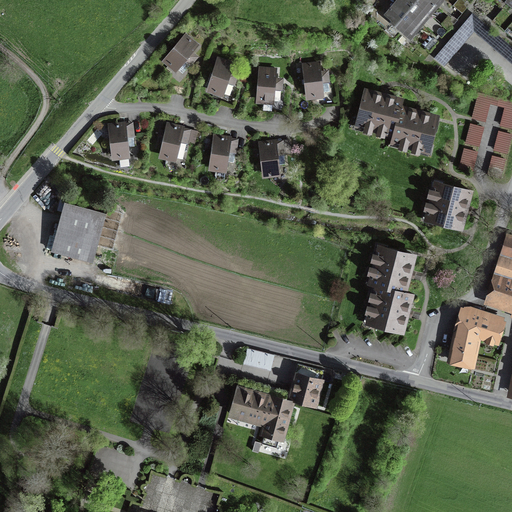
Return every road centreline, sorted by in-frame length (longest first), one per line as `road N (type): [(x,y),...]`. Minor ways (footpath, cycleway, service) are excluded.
road 1 (unclassified): [(0,270),(35,287),(511,404)]
road 2 (tertiary): [(0,217),(187,0)]
